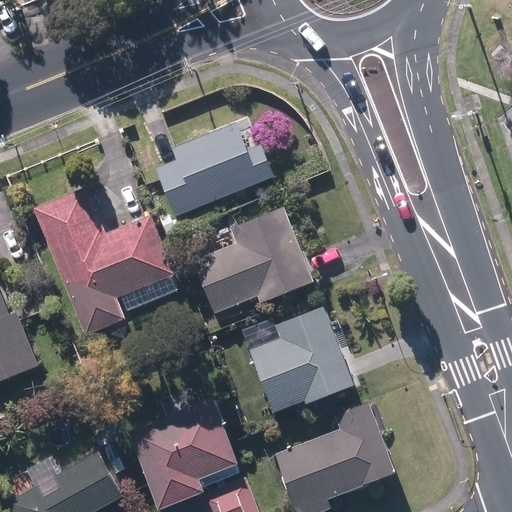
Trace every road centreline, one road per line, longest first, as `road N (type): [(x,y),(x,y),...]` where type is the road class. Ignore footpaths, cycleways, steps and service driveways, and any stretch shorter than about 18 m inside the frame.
road 1 (secondary): [(511,435),(472,390),(314,24)]
road 2 (secondary): [(429,15),(420,75),(431,130),(511,369)]
road 3 (tertiary): [(291,3),(214,34),(135,45)]
road 4 (tertiary): [(0,99),(135,45)]
road 5 (secondary): [(429,15),(374,39),(314,24)]
